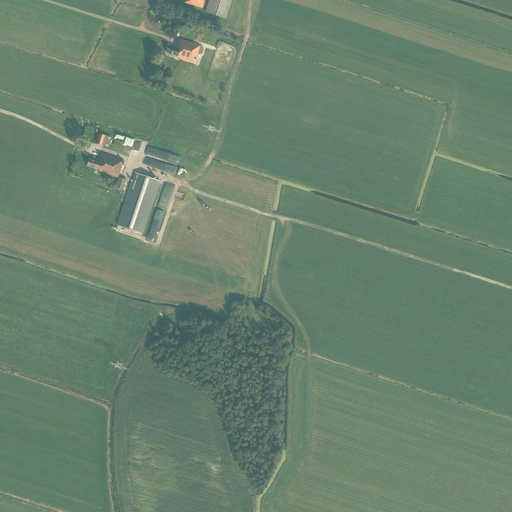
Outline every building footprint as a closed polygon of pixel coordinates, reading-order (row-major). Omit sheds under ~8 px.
[(209,0),(205,12),(226,18),(231,0),(209,0)] [(200,46),(183,40),(180,39),(179,44),(178,43),(177,48),(168,46),(166,52),(177,56),(177,58),(194,63),(200,46)] [(105,135),(102,145),(108,147),(111,137),(105,135)] [(125,139),(124,141),(122,140),(119,153),(125,154),(128,140),(125,139)] [(123,160),(104,154),(101,153),(100,157),(99,157),(97,161),(89,159),(87,165),(95,168),(99,169),(98,171),(117,177),(123,160)] [(160,181),(136,173),(117,227),(141,236),(160,181)] [(119,178),(116,188),(123,190),(126,180),(119,178)] [(161,186),(154,208),(163,211),(169,189),(161,186)]
